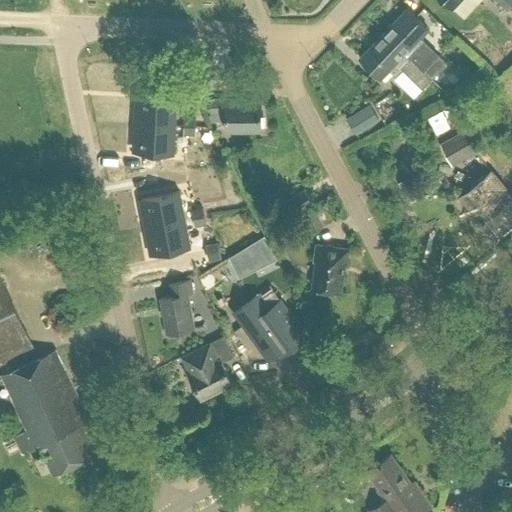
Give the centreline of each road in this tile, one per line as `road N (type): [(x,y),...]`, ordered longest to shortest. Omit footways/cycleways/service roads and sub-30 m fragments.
road 1 (residential): [(169,511),(64,34)]
road 2 (residential): [(419,328),(268,35)]
road 3 (secondary): [(184,511),(428,360)]
road 4 (residential): [(268,35),(86,26),(64,34)]
road 5 (unclassified): [(471,511),(428,360)]
